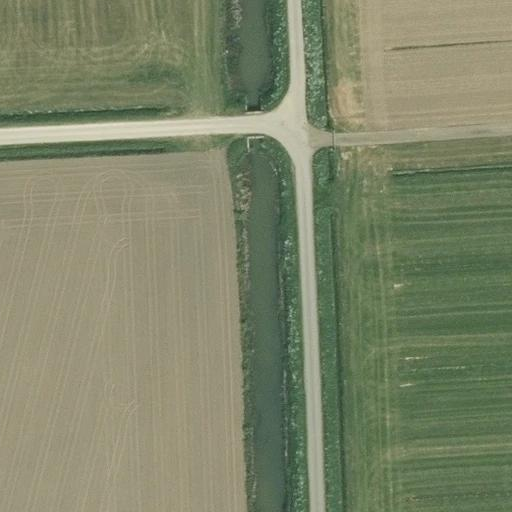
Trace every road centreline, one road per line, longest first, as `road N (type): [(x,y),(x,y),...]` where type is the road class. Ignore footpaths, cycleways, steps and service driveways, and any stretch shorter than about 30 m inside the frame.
road 1 (unclassified): [(320,511),(298,122)]
road 2 (unclassified): [(298,122),(0,137)]
road 3 (unclassified): [(298,122),(293,0)]
